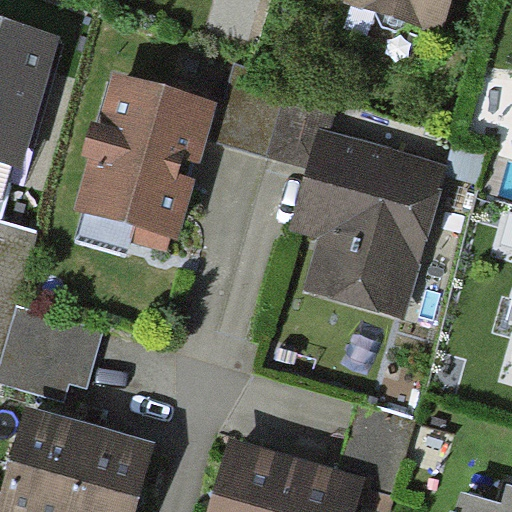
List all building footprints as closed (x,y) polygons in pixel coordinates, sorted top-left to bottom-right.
[(349,0),(346,11),(446,39),(456,0),(349,0)] [(0,36),(0,175),(28,183),(62,52),(0,36)] [(110,90),(78,227),(181,251),(213,114),(110,90)] [(319,246),(290,352),(389,379),(446,170),(321,137),(294,239),(319,246)] [(5,380),(97,397),(110,324),(18,307),(5,380)] [(358,454),(410,464),(419,415),(368,405),(358,454)] [(32,424),(9,511),(134,511),(150,454),(120,447),(67,433),(32,424)] [(232,454),(217,511),(351,511),(358,486),(326,478),(261,461),(232,454)] [(511,511),(464,499),(460,511),(511,511)]
